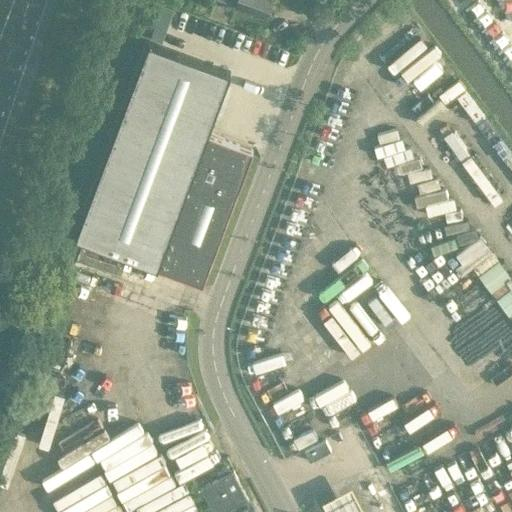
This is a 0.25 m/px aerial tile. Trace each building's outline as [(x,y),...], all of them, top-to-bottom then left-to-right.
[(187,0),(278,32),(286,9),(263,1),(263,0),(187,0)] [(148,41),(75,236),(80,238),(157,267),(157,265),(207,132),(230,72),(148,41)] [(266,123),(288,62),(241,45),(219,106),(266,123)] [(157,265),(157,267),(202,284),(253,149),(207,132),(175,217),(157,265)] [(511,312),(511,277),(489,244),(471,256),(510,313),(511,312)] [(463,313),(476,301),(459,282),(432,306),(440,315),(453,303),(463,313)] [(95,411),(128,396),(119,377),(77,396),(100,448),(129,434),(120,414),(105,421),(100,410),(96,412),(95,411)] [(330,450),(325,439),(320,442),(304,450),(309,460),(325,452),(330,450)] [(217,477),(199,486),(212,511),(219,511),(247,497),(232,469),(229,471),(227,466),(217,471),(217,477)] [(366,511),(352,484),(322,499),(328,511),(366,511)]
